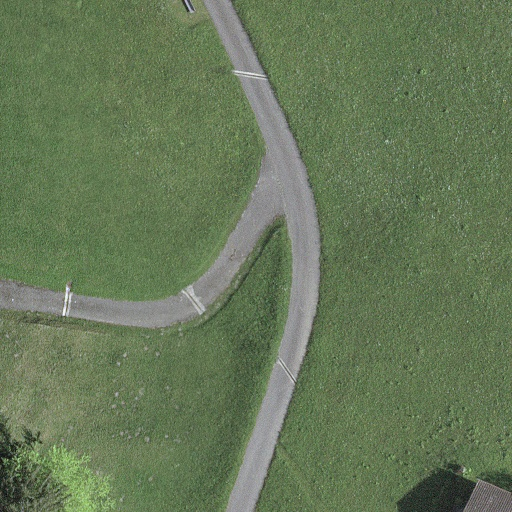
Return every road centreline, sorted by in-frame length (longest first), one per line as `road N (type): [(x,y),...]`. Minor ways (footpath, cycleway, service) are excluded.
road 1 (track): [(247,511),(296,360),(297,179),(225,0)]
road 2 (track): [(297,179),(213,303),(152,324),(0,301)]
